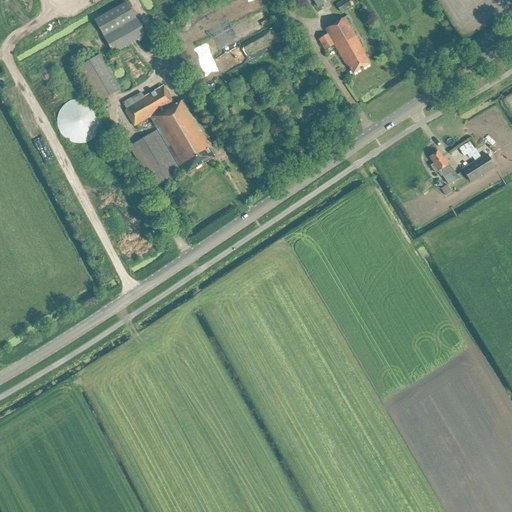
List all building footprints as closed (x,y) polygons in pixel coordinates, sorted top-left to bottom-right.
[(242,0),(241,1),(248,13),(259,6),(255,0),(242,0)] [(340,12),(351,5),(348,0),(342,0),(336,4),(340,12)] [(136,18),(126,2),(94,20),(112,53),(146,35),(136,18)] [(365,54),(343,19),(324,31),(325,33),(323,35),(324,37),(318,41),(324,51),(333,46),(345,66),(347,65),(352,74),(369,64),(363,55),(365,54)] [(110,63),(118,58),(116,53),(107,58),(110,63)] [(97,103),(121,89),(100,54),(77,68),(97,103)] [(174,105),(163,85),(144,96),(141,91),(122,103),(126,110),(125,111),(135,126),(150,117),(183,175),(184,174),(185,175),(214,158),(204,141),(206,140),(183,100),(174,105)] [(79,143),(85,142),(90,140),(95,137),(98,132),(100,127),(101,121),(100,115),(98,110),(95,106),(90,102),(85,100),(79,99),(73,100),(68,102),(63,106),(60,110),(58,115),(57,121),(58,127),(60,132),(63,137),(68,140),(73,142),(79,143)] [(152,188),(176,174),(180,171),(157,130),(129,147),(152,188)] [(478,143),(484,153),(489,150),(483,140),(478,143)] [(458,149),(463,157),(474,150),(469,142),(458,149)] [(442,158),(437,152),(429,157),(433,164),(430,166),(435,174),(439,171),(448,185),(457,178),(451,169),(451,170),(448,165),(443,157),(442,158)] [(470,183),(494,168),(486,155),(462,170),(470,183)] [(451,192),(446,185),(440,189),(445,196),(451,192)]
